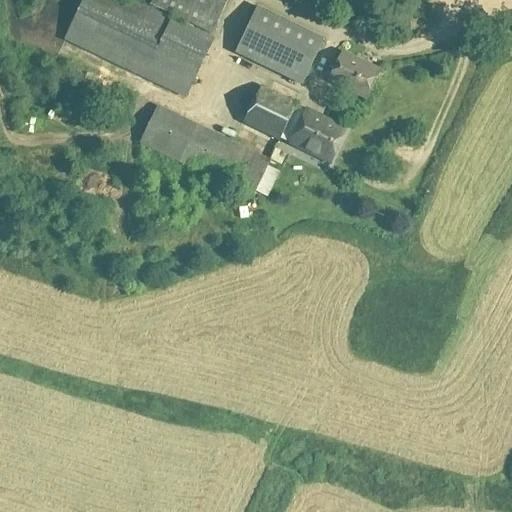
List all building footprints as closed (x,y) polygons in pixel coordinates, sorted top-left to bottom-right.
[(84,0),(65,39),(186,97),(213,41),(129,0),(84,0)] [(152,0),(151,3),(214,33),(229,0),(152,0)] [(324,40),(257,8),(236,54),(303,86),(324,40)] [(380,70),(343,53),(330,80),(367,98),(380,70)] [(244,124),(280,141),(297,105),(261,88),(244,124)] [(270,162),(158,108),(141,143),(254,196),(270,162)] [(345,129),(308,112),(293,143),(330,161),(345,129)]
